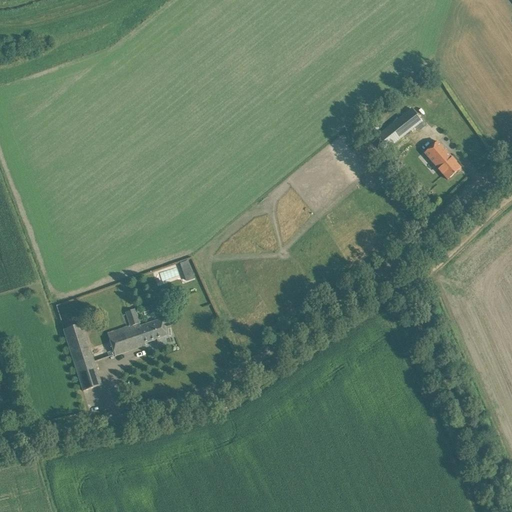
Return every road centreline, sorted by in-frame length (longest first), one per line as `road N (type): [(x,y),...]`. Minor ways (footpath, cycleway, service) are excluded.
road 1 (unclassified): [(0,441),(172,403),(229,379),(398,260),(511,159)]
road 2 (track): [(503,511),(416,321),(414,276),(398,260)]
